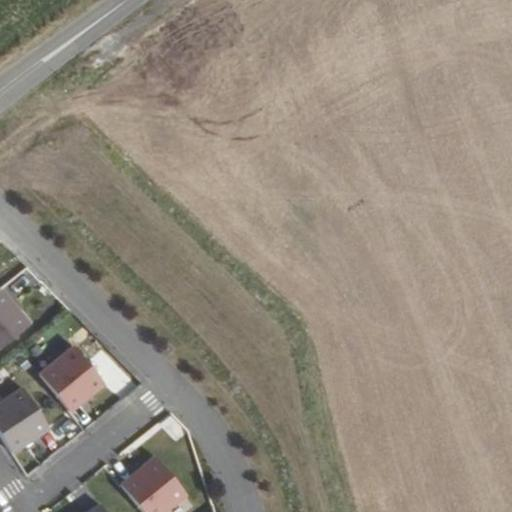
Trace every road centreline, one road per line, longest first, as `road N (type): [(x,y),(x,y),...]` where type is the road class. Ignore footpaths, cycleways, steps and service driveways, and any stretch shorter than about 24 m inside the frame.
road 1 (residential): [(170,385),(0,206)]
road 2 (residential): [(170,385),(24,505)]
road 3 (tertiary): [(126,0),(0,97)]
road 4 (residential): [(245,511),(222,438),(170,385)]
